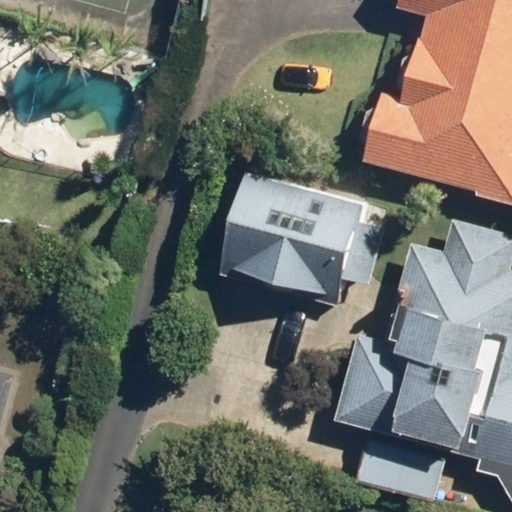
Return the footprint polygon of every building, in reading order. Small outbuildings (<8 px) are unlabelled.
[(511,0),(409,0),(409,3),(435,9),(415,91),(391,85),(374,157),(511,189),(511,0)] [(255,168),(228,273),(290,289),(343,303),(370,198),(255,168)] [(137,194),(105,186),(93,235),(125,243),(137,194)] [(393,336),(363,329),(343,418),(489,451),(485,466),(511,471),(511,230),(459,219),(452,247),(415,239),(393,336)] [(0,452),(22,374),(0,367),(0,452)] [(450,458),(378,440),(368,478),(440,496),(450,458)] [(497,482),(458,471),(450,501),(490,511),(497,482)]
